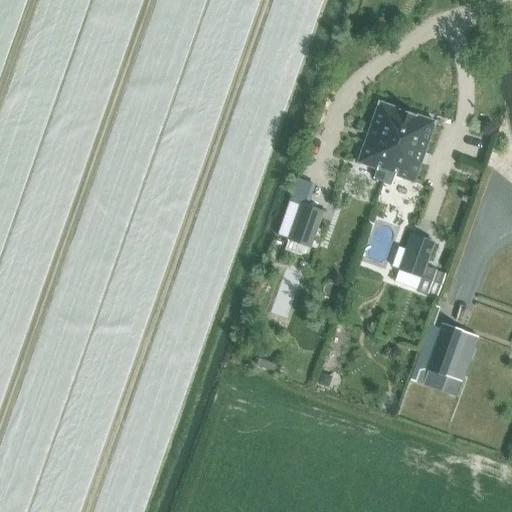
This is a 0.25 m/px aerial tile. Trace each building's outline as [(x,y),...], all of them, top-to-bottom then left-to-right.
[(388,166),(413,97),(384,86),(384,88),(363,147),(382,154),(379,163),(388,166)] [(442,107),(413,97),(388,166),(397,169),(401,161),(420,167),(440,109),(441,109),(442,107)] [(317,228),(323,213),(300,205),(288,239),(303,245),(310,226),(317,228)] [(434,243),(411,235),(407,246),(415,248),(406,272),(422,278),(434,243)] [(426,369),(449,377),(465,332),(443,324),(426,369)]
